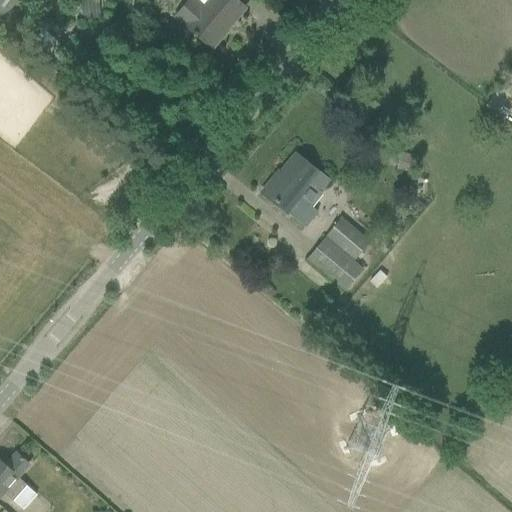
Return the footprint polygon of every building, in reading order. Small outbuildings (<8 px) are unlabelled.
[(234,0),(213,0),(207,7),(198,0),(187,0),(174,17),(211,49),(223,35),(221,34),(244,8),(234,0)] [(93,1),(80,2),(81,20),(94,19),(93,1)] [(273,180),(263,193),(305,227),(316,212),(297,197),(308,184),(317,192),(326,180),(295,155),(274,182),(273,180)] [(353,261),(369,243),(340,219),(306,260),(344,291),(362,269),(353,261)] [(15,451),(3,464),(0,461),(0,496),(2,494),(12,503),(27,486),(18,478),(30,465),(15,451)]
